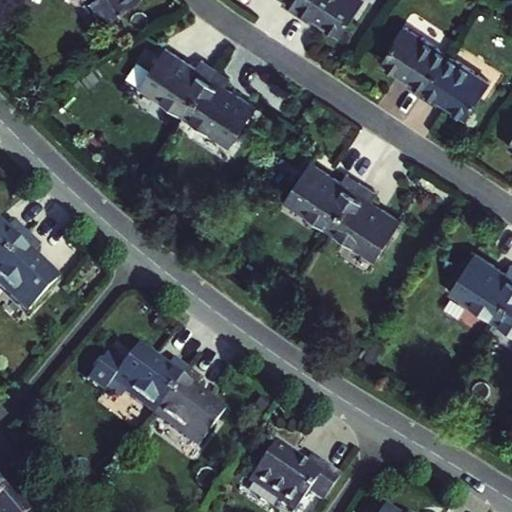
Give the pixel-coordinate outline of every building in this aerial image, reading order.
[(93,0),(107,20),(136,0),(93,0)] [(284,0),(283,2),(296,10),(302,0),(284,0)] [(363,0),(302,0),(296,10),(310,19),(312,15),(341,34),(363,0)] [(421,94),(448,54),(406,26),(383,61),(412,81),(408,86),(421,94)] [(141,84),(186,114),(217,68),(202,58),(196,68),(165,47),(141,84)] [(490,82),(448,54),(421,94),(435,103),(438,98),(467,117),(490,82)] [(217,68),(186,114),(232,144),(257,107),(245,99),(226,86),(231,78),(217,68)] [(286,198),(331,228),(362,183),(347,173),(341,180),(332,174),(311,160),(286,198)] [(401,220),(380,206),(370,200),(376,191),(362,183),(331,228),(376,259),(401,220)] [(0,261),(26,234),(13,221),(7,228),(0,221),(0,261)] [(26,234),(0,261),(0,284),(28,311),(59,278),(32,253),(39,246),(26,234)] [(451,289),(496,319),(511,295),(511,264),(507,272),(495,264),(476,252),(451,289)] [(511,295),(496,319),(511,330),(511,295)] [(154,412),(187,367),(172,357),(166,365),(138,344),(121,366),(105,354),(88,378),(104,390),(107,387),(120,397),(125,391),(154,412)] [(154,412),(198,445),(225,408),(195,386),(201,378),(187,367),(154,412)] [(324,501),(341,475),(310,453),(304,461),(275,441),(249,480),(294,510),(308,490),(324,501)] [(0,511),(25,511),(30,509),(10,485),(6,489),(0,481),(0,511)]
